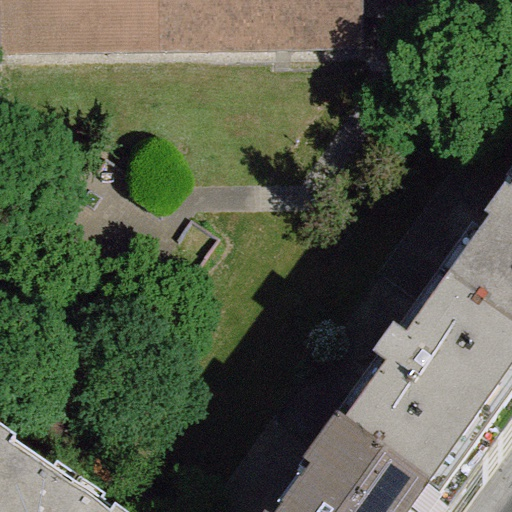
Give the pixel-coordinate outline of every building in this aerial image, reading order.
[(362,53),(361,0),(9,0),(11,55),(362,53)] [(451,0),(413,0),(414,44),(452,44),(451,0)] [(511,0),(472,0),(473,41),(511,41),(511,0)] [(511,215),(508,221),(511,223),(511,231),(483,274),(475,268),(439,318),(511,368),(511,215)] [(461,511),(511,442),(511,368),(439,318),(336,461),(406,511),(461,511)] [(406,511),(336,461),(301,508),(306,511),(406,511)] [(0,511),(57,511),(0,472),(0,511)]
